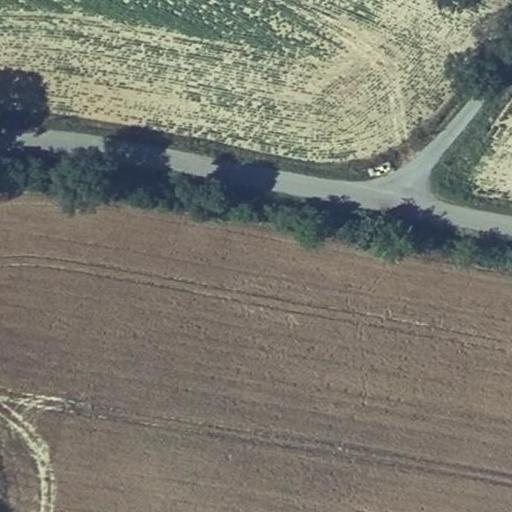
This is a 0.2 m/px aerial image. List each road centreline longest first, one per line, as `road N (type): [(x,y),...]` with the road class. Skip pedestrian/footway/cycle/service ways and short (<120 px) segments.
road 1 (tertiary): [(0,159),(60,143),(168,159),(351,205),(426,202)]
road 2 (unclassified): [(511,83),(426,202)]
